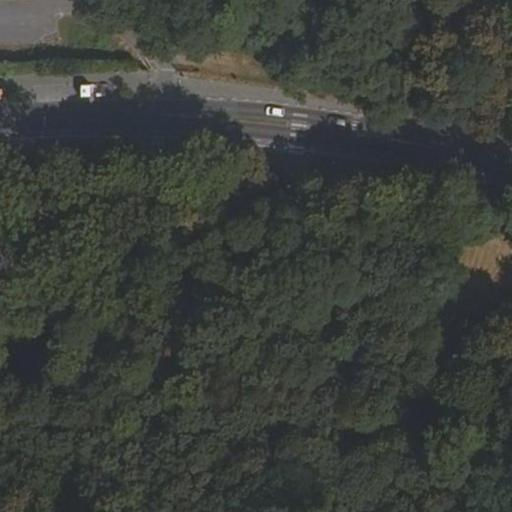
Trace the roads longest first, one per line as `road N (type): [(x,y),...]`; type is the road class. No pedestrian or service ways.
road 1 (tertiary): [(450,149),(404,132),(252,108),(163,115)]
road 2 (tertiary): [(163,115),(397,150),(450,149)]
road 3 (tertiary): [(0,113),(163,115)]
